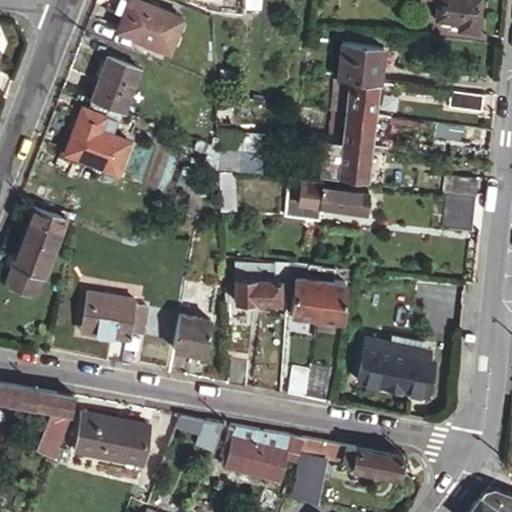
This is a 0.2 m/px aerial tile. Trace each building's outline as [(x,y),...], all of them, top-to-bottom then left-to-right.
[(168,49),(181,14),(142,0),(126,0),(115,29),(168,49)] [(480,0),(424,0),(424,2),(437,3),(435,22),(459,25),(459,32),(477,34),(480,0)] [(340,44),(336,79),(344,80),(377,84),(381,49),(340,44)] [(89,98),(122,110),(137,66),(105,54),(89,98)] [(372,115),(377,84),(344,80),(342,93),(330,92),(328,111),(372,116),(372,115)] [(105,115),(80,105),(62,151),(116,170),(127,140),(100,130),(105,115)] [(336,144),(369,148),(372,116),(328,111),(326,131),(331,132),(331,138),(337,138),(336,144)] [(487,145),(489,130),(466,127),(464,142),(487,145)] [(260,167),(261,130),(222,130),(221,166),(260,167)] [(333,175),(336,144),(319,141),(316,173),(333,175)] [(365,179),(369,148),(336,144),(333,175),(334,175),(365,179)] [(220,170),(218,204),(231,205),(234,171),(220,170)] [(439,192),(474,195),(476,178),(441,174),(439,192)] [(319,180),(299,179),(295,216),(314,218),(316,205),(361,209),(363,189),(318,184),(319,180)] [(43,276),(65,217),(33,204),(12,264),(43,276)] [(288,264),(222,257),(223,272),(235,273),(235,299),(278,301),(279,281),(286,280),(287,278),(288,264)] [(319,268),(288,264),(287,278),(294,279),(290,315),(313,317),(319,268)] [(333,269),(319,268),(313,317),(337,320),(342,284),(331,282),(333,269)] [(80,333),(124,340),(128,340),(129,332),(141,334),(147,302),(88,292),(80,333)] [(212,322),(179,315),(172,349),(205,355),(212,322)] [(128,340),(124,340),(122,352),(135,353),(137,342),(128,340)] [(388,348),(361,344),(356,386),(426,395),(430,362),(387,357),(388,348)] [(226,360),(227,384),(245,387),(246,362),(226,360)] [(291,396),(304,399),(307,372),(293,370),(291,396)] [(307,372),(304,399),(322,402),(326,374),(307,372)] [(35,388),(0,381),(0,398),(32,404),(35,388)] [(72,394),(35,388),(32,404),(45,406),(66,410),(72,394)] [(66,410),(45,406),(31,444),(50,451),(63,418),(66,410)] [(150,423),(82,411),(76,446),(143,458),(150,423)] [(202,417),(180,413),(175,425),(199,430),(202,417)] [(221,421),(202,417),(199,430),(197,440),(212,444),(221,421)] [(234,452),(239,424),(234,423),(229,452),(234,452)] [(296,457),(304,435),(239,424),(234,452),(232,465),(277,475),(281,454),(296,457)] [(343,442),(304,435),(289,491),(315,497),(326,454),(342,458),(343,442)] [(355,445),(343,442),(342,458),(353,460),(355,445)] [(401,453),(355,445),(353,460),(352,466),(399,473),(401,453)] [(500,511),(511,511),(511,491),(492,485),(483,486),(477,495),(500,511)] [(500,511),(477,495),(464,511),(500,511)]
